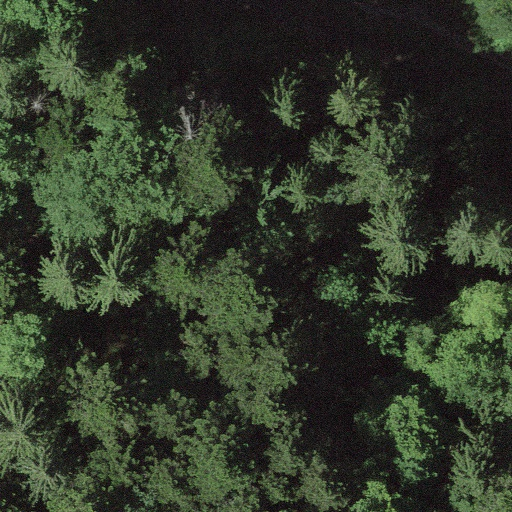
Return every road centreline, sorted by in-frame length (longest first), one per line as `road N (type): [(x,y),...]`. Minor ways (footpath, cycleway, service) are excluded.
road 1 (track): [(411,61),(0,14)]
road 2 (track): [(511,114),(411,61),(259,0)]
